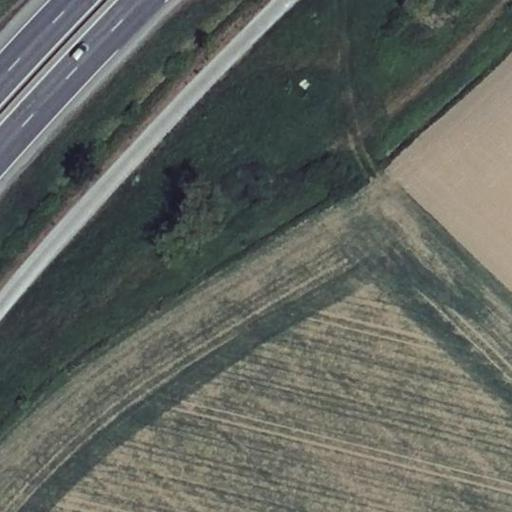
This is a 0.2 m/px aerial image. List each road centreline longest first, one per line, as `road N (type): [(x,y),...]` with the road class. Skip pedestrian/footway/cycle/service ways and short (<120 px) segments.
road 1 (unclassified): [(0,309),(185,98),(285,0)]
road 2 (trunk): [(0,153),(143,0)]
